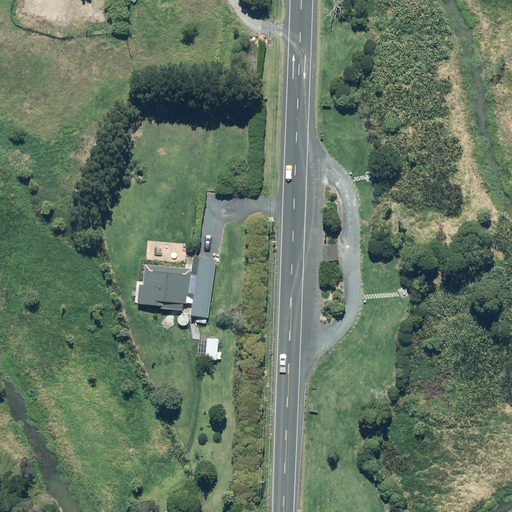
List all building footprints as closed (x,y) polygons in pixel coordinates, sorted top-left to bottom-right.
[(69,27),(75,0),(47,0),(43,17),(46,18),(45,21),(69,27)] [(103,136),(83,129),(70,163),(90,171),(103,136)] [(336,245),(323,247),(325,262),(338,261),(336,245)] [(142,284),(140,302),(164,304),(164,307),(186,309),(187,302),(189,302),(190,296),(198,297),(195,314),(210,317),(219,259),(197,255),(195,268),(149,264),(147,284),(142,284)] [(214,323),(202,323),(202,335),(213,335),(214,323)] [(218,343),(206,342),(205,362),(217,363),(218,343)]
